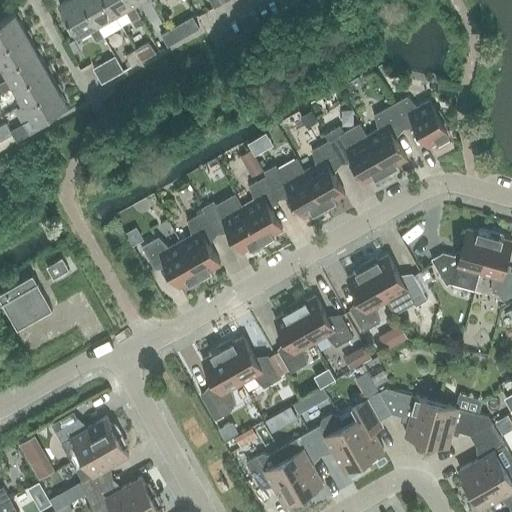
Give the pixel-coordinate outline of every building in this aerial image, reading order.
[(97,24),(98,23),(84,0),(60,0),(72,20),(68,23),(67,26),(71,34),(74,35),(79,32),(80,34),(89,29),(96,41),(104,36),(97,24)] [(84,0),(98,23),(116,13),(108,0),(84,0)] [(141,15),(134,3),(132,0),(108,0),(116,13),(126,8),(133,20),(140,15),(141,15)] [(0,44),(26,30),(20,19),(22,17),(18,10),(0,20),(0,44)] [(140,15),(133,20),(136,26),(140,30),(142,29),(146,37),(150,35),(140,15)] [(173,28),(180,39),(200,27),(194,16),(173,28)] [(3,66),(36,48),(30,37),(33,35),(29,28),(26,30),(0,44),(0,69),(4,68),(3,66)] [(169,45),(180,39),(173,28),(163,34),(169,45)] [(137,48),(143,60),(157,52),(148,42),(137,48)] [(13,84),(46,65),(40,55),(43,53),(39,46),(36,48),(3,66),(4,68),(10,78),(0,83),(0,86),(3,92),(14,85),(13,84)] [(133,65),(143,60),(137,48),(127,54),(133,65)] [(97,71),(104,83),(125,71),(119,59),(97,71)] [(24,103),(57,84),(51,73),(54,71),(50,63),(46,65),(13,84),(14,85),(24,103)] [(57,84),(24,103),(32,118),(24,122),(31,133),(53,120),(49,113),(68,103),(61,90),(64,89),(60,82),(57,84)] [(392,105),(404,127),(415,121),(429,146),(439,141),(440,142),(451,138),(448,122),(446,123),(430,99),(418,106),(408,96),(392,105)] [(393,133),(404,127),(392,105),(375,114),(379,129),(368,135),(390,174),(390,173),(399,166),(398,164),(408,158),(393,133)] [(390,174),(368,135),(361,122),(344,132),(341,125),(325,133),(329,140),(342,162),(352,156),(367,182),(377,176),(378,177),(389,174),(389,175),(390,174)] [(7,123),(0,126),(0,141),(13,134),(7,123)] [(331,168),(342,162),(329,140),(313,150),(317,164),(305,170),(328,210),(328,209),(328,208),(336,201),(336,199),(346,194),(331,168)] [(235,175),(245,171),(248,178),(264,171),(252,146),(227,158),(235,175)] [(328,210),(305,170),(298,157),(278,169),(276,164),(265,171),(267,175),(280,197),(290,191),(305,217),(315,211),(316,213),(327,209),(327,210),(328,210)] [(269,203),(280,197),(267,175),(251,185),(255,199),(243,205),(266,245),(266,243),(274,236),(274,234),(284,229),(269,203)] [(266,245),(243,205),(236,193),(217,204),(215,201),(203,207),(205,211),(218,232),(228,226),(243,252),(253,246),(254,248),(265,244),(265,245),(266,245)] [(207,238),(218,232),(205,211),(188,220),(193,234),(181,241),(203,280),(204,280),(203,279),(212,271),(211,270),(221,264),(207,238)] [(476,289),(480,273),(492,229),(492,230),(480,229),(480,231),(468,228),(461,256),(444,252),(432,258),(447,285),(452,282),(476,289)] [(492,229),(480,273),(493,277),(492,291),(499,293),(503,300),(511,294),(511,270),(506,269),(511,246),(511,240),(503,238),(503,236),(493,231),(493,230),(492,229)] [(203,280),(181,241),(170,247),(160,236),(143,246),(155,268),(166,262),(181,287),(191,281),(192,283),(202,279),(203,280)] [(366,261),(388,301),(394,311),(398,311),(415,302),(417,306),(428,299),(414,274),(403,280),(389,254),(379,260),(378,258),(367,262),(366,261)] [(54,279),(71,270),(64,258),(47,267),(54,279)] [(377,307),(388,301),(366,261),(365,261),(366,263),(357,270),(358,272),(348,277),(362,303),(352,309),(364,331),(381,321),(377,307)] [(0,296),(19,329),(53,309),(34,275),(0,293),(0,296)] [(293,302),(316,342),(327,335),(337,346),(354,336),(342,314),(331,321),(316,295),(306,301),(305,299),(294,303),(294,302),(293,302)] [(304,348),(316,342),(293,302),(293,303),(293,304),(285,311),(286,313),(275,318),(290,344),(279,350),(292,372),(308,362),(304,348)] [(282,377),(269,356),(258,362),(244,336),(234,342),(233,340),(222,344),(221,343),(243,383),(255,376),(265,387),(282,377)] [(232,389),(243,383),(221,343),(220,344),(221,345),(212,352),(213,354),(203,359),(218,385),(201,394),(216,420),(233,410),(231,406),(236,403),(232,389)] [(344,353),(350,366),(371,356),(365,343),(344,353)] [(328,366),(313,374),(319,384),(334,376),(328,366)] [(426,445),(438,401),(387,387),(369,397),(382,419),(394,412),(411,417),(406,434),(416,437),(416,438),(426,443),(426,444),(426,445)] [(290,400),(300,420),(323,409),(313,389),(290,400)] [(371,425),(382,419),(369,397),(353,407),(356,418),(345,424),(367,464),(368,463),(367,462),(376,455),(375,453),(384,448),(371,425)] [(478,445),(499,433),(489,415),(438,401),(426,445),(427,445),(427,444),(439,444),(439,443),(449,445),(454,429),(471,433),(478,445)] [(367,464),(345,424),(338,413),(335,415),(335,414),(331,413),(322,418),(321,421),(322,424),(309,431),(322,453),(332,447),(345,470),(354,465),(355,467),(366,463),(367,464)] [(74,461),(123,433),(123,432),(122,433),(114,424),(113,425),(108,416),(85,429),(78,418),(57,431),(63,443),(64,442),(74,461)] [(244,450),(261,439),(251,423),(234,434),(244,450)] [(311,459),(322,453),(309,431),(298,438),(303,448),(285,458),(307,498),(308,497),(307,496),(316,489),(315,487),(324,482),(311,459)] [(123,433),(74,461),(85,479),(81,482),(87,493),(113,479),(107,468),(130,455),(125,446),(126,445),(123,434),(124,433),(123,433)] [(467,490),(511,464),(511,454),(499,433),(478,445),(484,455),(460,469),(466,478),(464,479),(468,489),(466,490),(467,490)] [(307,498),(285,458),(272,466),(264,452),(247,462),(261,487),(272,481),(285,504),(294,499),(295,501),(306,497),(307,498)] [(511,505),(511,504),(511,464),(467,490),(467,491),(468,490),(476,499),(477,498),(482,507),(505,494),(511,505)] [(63,494),(79,485),(71,472),(55,481),(63,494)] [(112,511),(115,511),(123,511),(157,493),(157,492),(156,493),(148,484),(147,485),(142,476),(119,489),(113,479),(87,493),(97,511),(100,511),(112,511)] [(0,504),(11,498),(4,487),(1,488),(0,486),(0,504)] [(162,511),(159,506),(160,505),(157,494),(158,493),(157,493),(123,511),(162,511)] [(0,511),(18,511),(11,498),(0,504),(0,511)]
